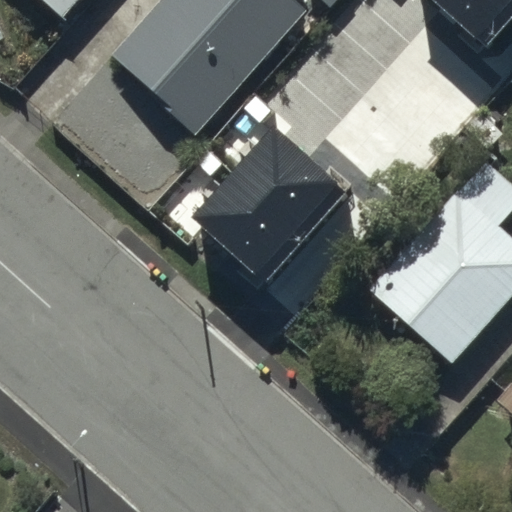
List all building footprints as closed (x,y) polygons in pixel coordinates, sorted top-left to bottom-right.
[(22,0),(65,38),(99,0),(22,0)] [(309,9),(298,0),(162,0),(112,56),(198,133),(309,9)] [(320,0),(330,8),(337,0),(320,0)] [(511,0),(432,0),(483,46),(511,13),(511,0)] [(342,190),(276,130),(195,219),(261,280),(342,190)] [(511,194),(489,174),(369,312),(454,384),(511,319),(511,251),(501,242),(511,229),(511,194)] [(511,402),(499,417),(511,428),(511,402)]
